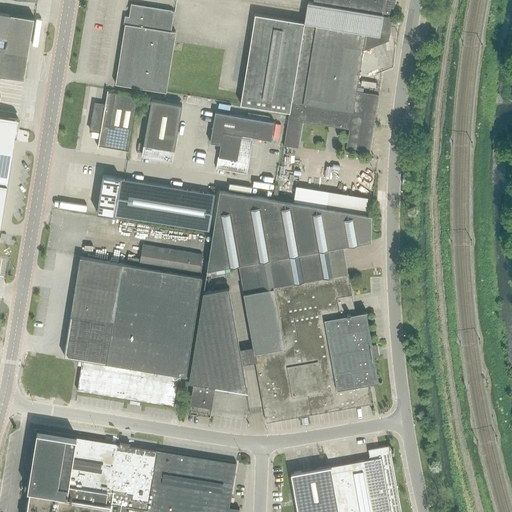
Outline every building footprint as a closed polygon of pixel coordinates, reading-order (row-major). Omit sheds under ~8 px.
[(313,0),(313,3),(383,15),(392,16),(394,4),(394,0),(313,0)] [(116,83),(115,84),(167,92),(176,32),(171,31),(174,11),(131,3),(128,24),(126,24),(116,83)] [(287,122),(284,146),(297,148),(301,120),(349,128),(346,147),(370,151),(379,95),(356,91),(364,46),(384,38),(381,30),(383,15),(313,3),(308,3),(305,21),(290,111),(289,111),(289,114),(287,122)] [(14,137),(16,138),(19,119),(0,116),(0,75),(23,79),(33,18),(0,12),(0,181),(7,183),(14,137)] [(250,44),(240,103),(289,111),(290,111),(305,21),(255,13),(250,44)] [(138,97),(108,92),(108,90),(105,105),(95,103),(90,130),(100,132),(98,147),(99,145),(128,150),(138,97)] [(182,105),(151,99),(142,155),(172,160),(182,105)] [(218,156),(216,168),(247,173),(249,161),(253,137),(271,140),(274,122),(215,111),(210,142),(221,144),(219,156),(218,156)] [(95,211),(95,212),(113,214),(209,230),(215,194),(119,178),(101,175),(101,176),(102,176),(97,211),(95,211)] [(371,215),(361,213),(272,199),(220,190),(206,270),(239,264),(335,247),(339,246),(343,246),(371,241),(371,215)] [(199,274),(202,255),(143,245),(139,264),(199,274)] [(239,264),(244,291),(340,274),(343,274),(349,273),(343,246),(339,246),(335,247),(239,264)] [(80,257),(82,258),(66,355),(64,355),(64,356),(82,359),(81,365),(80,365),(80,366),(81,366),(77,392),(78,392),(78,389),(130,397),(130,399),(131,397),(140,399),(139,400),(140,400),(140,399),(172,404),(172,407),(173,407),(178,374),(186,376),(186,375),(185,375),(201,277),(201,278),(202,277),(90,258),(80,256),(80,257)] [(377,380),(370,345),(365,312),(366,312),(366,311),(355,313),(348,274),(349,274),(349,273),(343,274),(340,274),(244,291),(258,371),(262,396),(264,396),(264,400),(263,400),(266,420),(266,421),(282,419),(282,418),(340,407),(340,408),(371,403),(371,402),(367,383),(379,381),(378,380),(377,380)] [(215,387),(247,392),(248,392),(248,389),(247,389),(229,290),(230,290),(229,287),(203,292),(188,382),(194,382),(193,387),(192,386),(191,387),(193,387),(189,412),(189,413),(210,416),(211,416),(210,416),(215,387)] [(109,511),(111,504),(128,506),(138,508),(147,510),(148,510),(157,511),(156,511),(238,511),(239,509),(229,507),(236,463),(157,450),(157,452),(145,450),(143,449),(129,447),(130,446),(130,445),(125,444),(120,444),(119,446),(116,445),(116,443),(112,442),(36,430),(31,462),(26,490),(30,491),(26,511),(109,511)] [(401,511),(390,454),(389,448),(389,445),(378,447),(374,448),(368,449),(369,457),(370,459),(356,461),(351,462),(340,464),(331,466),(291,473),(298,511),(401,511)]
